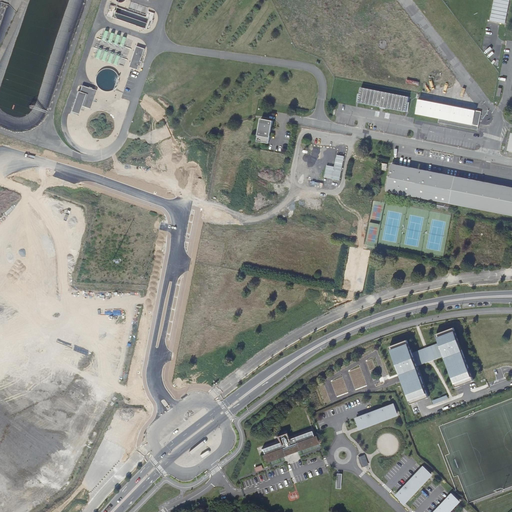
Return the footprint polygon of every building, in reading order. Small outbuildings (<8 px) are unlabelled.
[(494,0),(490,21),(505,24),(509,0),(494,0)] [(131,2),(128,9),(146,15),(148,8),(131,2)] [(146,17),(111,5),(107,16),(149,31),(155,14),(148,12),(146,17)] [(145,49),(137,46),(129,67),(138,70),(139,66),(141,67),(142,62),(141,62),(145,49)] [(101,90),(105,91),(109,91),(111,91),(113,90),(115,88),(117,86),(118,84),(118,82),(118,79),(118,76),(117,74),(115,72),(114,71),(111,70),(107,69),(105,69),(103,70),(99,72),(98,74),(96,76),(96,79),(96,82),(96,84),(98,87),(99,89),(101,90)] [(79,92),(78,92),(71,112),(78,115),(81,106),(90,109),(96,91),(82,86),(79,92)] [(409,97),(361,88),(358,103),(406,112),(409,97)] [(481,111),(419,99),(416,113),(439,118),(438,122),(442,123),(478,130),(479,122),(481,111)] [(269,144),(273,121),(261,119),(257,141),(269,144)] [(449,203),(454,178),(391,165),(386,190),(449,203)] [(449,203),(511,215),(511,189),(454,178),(449,203)] [(500,242),(476,237),(474,246),(498,251),(500,242)] [(389,347),(410,404),(430,397),(418,365),(443,355),(455,386),(464,383),(474,379),(454,328),(436,334),(439,343),(412,354),(406,340),(389,347)] [(447,395),(432,401),(434,404),(448,398),(447,395)] [(394,406),(358,419),(361,428),(397,415),(394,406)] [(279,443),(261,449),(263,455),(266,462),(266,461),(267,463),(284,457),(282,453),(284,452),(284,454),(290,452),(289,450),(295,448),(296,452),(315,445),(315,444),(312,437),(310,431),(287,440),(285,434),(276,437),(279,443)] [(314,436),(312,437),(315,444),(315,445),(296,452),(295,448),(289,450),(290,452),(284,454),(284,452),(282,453),(284,457),(267,463),(266,461),(266,462),(263,455),(260,456),(264,467),(318,447),(314,436)] [(364,455),(359,457),(363,467),(368,465),(364,455)] [(424,468),(398,496),(405,503),(431,475),(424,468)] [(451,495),(434,511),(448,511),(458,501),(451,495)]
